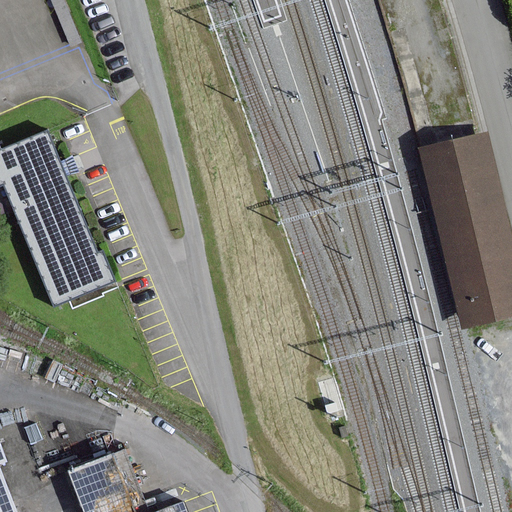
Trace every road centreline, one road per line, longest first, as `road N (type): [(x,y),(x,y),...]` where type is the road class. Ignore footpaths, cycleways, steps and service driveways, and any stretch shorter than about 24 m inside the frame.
road 1 (unclassified): [(136,0),(255,511)]
road 2 (residential): [(511,131),(473,0)]
